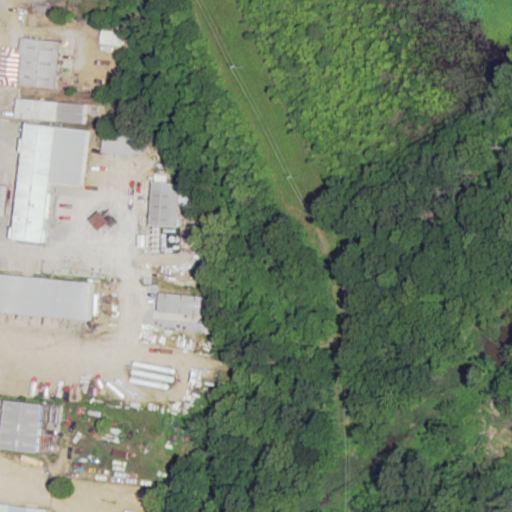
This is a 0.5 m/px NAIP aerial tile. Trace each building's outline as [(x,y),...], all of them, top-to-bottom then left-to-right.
[(19,84),(56,88),(62,43),(24,39),(19,84)] [(18,99),(86,105),(84,126),(16,119),(18,99)] [(13,239),(48,243),(55,183),(83,186),(89,131),(27,124),(13,239)] [(104,133),(102,152),(147,158),(150,137),(104,133)] [(153,181),(150,226),(179,228),(182,182),(153,181)] [(0,185),(11,187),(8,215),(0,214),(0,185)] [(2,273),(0,288),(0,312),(71,318),(75,280),(2,273)] [(160,292),(158,310),(201,315),(203,296),(160,292)] [(6,399),(0,450),(38,454),(44,403),(6,399)] [(0,502),(0,511),(49,511),(50,509),(0,502)]
